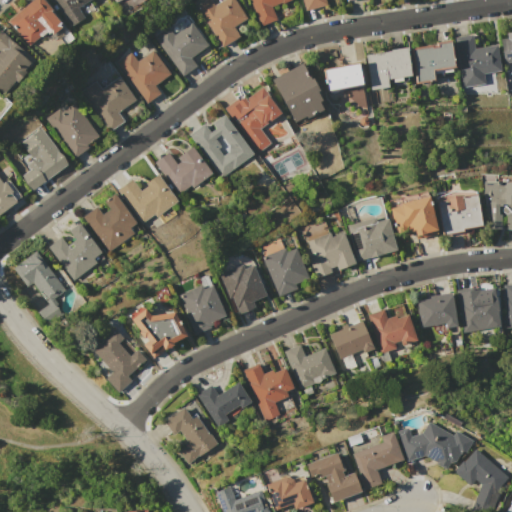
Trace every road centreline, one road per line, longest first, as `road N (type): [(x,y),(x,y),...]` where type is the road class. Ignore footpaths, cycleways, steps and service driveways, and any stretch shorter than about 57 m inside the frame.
road 1 (residential): [(511,4),(320,34),(258,55),(0,244)]
road 2 (residential): [(511,258),(431,266),(276,323),(184,368),(122,429)]
road 3 (residential): [(0,299),(60,375),(148,455),(190,511)]
